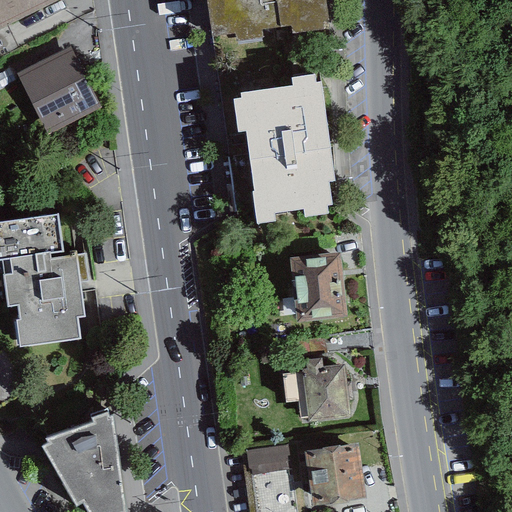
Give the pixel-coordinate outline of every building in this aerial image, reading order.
[(0,0),(0,29),(59,0),(0,0)] [(209,0),(215,37),(238,34),(239,42),(267,39),(266,31),(295,27),(296,36),(329,32),(328,25),(333,25),(330,1),(334,0),(333,0),(209,0)] [(103,107),(76,53),(31,77),(58,130),(103,107)] [(317,74),(294,77),(295,84),(242,90),(242,95),(235,96),(239,130),(247,129),(259,223),(277,221),(276,212),(306,208),(307,216),(331,214),(330,205),(335,205),(332,183),(337,182),(324,82),(318,83),(317,74)] [(59,215),(0,223),(0,231),(1,242),(0,242),(0,256),(1,262),(14,260),(16,276),(7,277),(11,308),(22,307),(24,322),(20,323),(24,350),(83,341),(80,320),(88,318),(84,290),(80,290),(79,281),(82,280),(78,252),(72,253),(73,258),(53,260),(53,255),(65,253),(59,215)] [(340,253),(297,257),(303,314),(346,310),(340,253)] [(347,381),(345,364),(323,367),(322,358),(310,360),(311,369),(307,369),(313,417),(351,412),(349,397),(355,396),(353,381),(347,381)] [(303,418),(313,417),(307,369),(286,372),(289,400),(300,399),(303,418)] [(128,511),(117,415),(113,416),(112,412),(94,417),(96,422),(46,437),(48,440),(42,444),(78,505),(84,502),(90,511),(128,511)] [(359,445),(311,452),(318,503),(366,495),(359,445)] [(299,511),(290,448),(250,453),(257,511),(299,511)]
